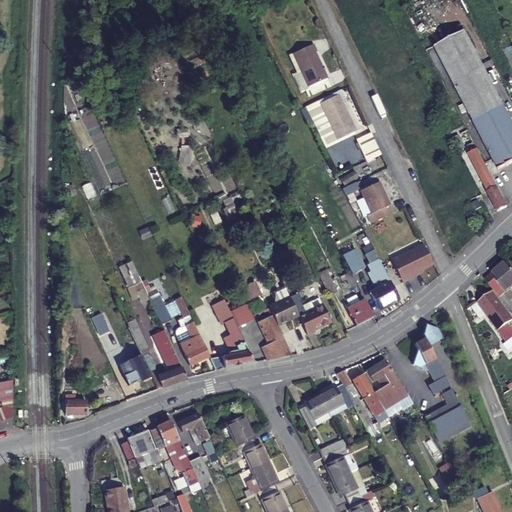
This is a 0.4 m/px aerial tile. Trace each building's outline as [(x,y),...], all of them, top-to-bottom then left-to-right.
[(511,126),(462,33),(433,48),(498,171),(511,163),(511,126)] [(312,45),(293,55),(310,87),(329,77),(312,45)] [(354,128),(338,95),(322,103),(338,136),(354,128)] [(299,111),(308,126),(315,123),(306,107),(299,111)] [(69,118),(82,149),(93,144),(79,114),(69,118)] [(369,132),(367,133),(377,154),(379,153),(369,132)] [(377,154),(367,133),(356,139),(367,159),(377,154)] [(485,163),(478,150),(469,155),(488,191),(487,192),(497,211),(508,207),(485,163)] [(113,183),(107,170),(100,173),(97,165),(89,168),(98,189),(113,183)] [(389,205),(390,205),(379,182),(360,190),(371,214),(367,216),(370,222),(392,212),(389,205)] [(353,187),(347,190),(350,196),(356,193),(353,187)] [(0,216),(0,222),(9,220),(7,214),(0,216)] [(417,272),(433,264),(423,244),(391,260),(402,282),(418,274),(417,272)] [(344,262),(350,273),(351,275),(364,268),(354,249),(341,255),(344,262)] [(399,298),(373,250),(365,254),(370,263),(367,264),(371,271),(373,270),(381,286),(376,288),(369,292),(378,309),(399,298)] [(128,285),(140,280),(131,260),(119,266),(128,285)] [(511,285),(511,268),(505,261),(484,279),(498,297),(511,285)] [(320,280),(329,297),(337,292),(326,270),(317,274),(320,280)] [(368,272),(376,288),(381,286),(373,270),(371,271),(368,272)] [(350,286),(356,284),(351,275),(350,273),(345,276),(350,286)] [(247,299),(261,292),(253,278),(239,286),(247,299)] [(276,326),(299,316),(290,298),(290,297),(289,295),(285,287),(273,292),(278,303),(268,308),(272,317),(276,326)] [(511,317),(491,290),(469,307),(478,319),(485,314),(498,331),(499,330),(507,341),(511,337),(511,317)] [(332,321),(323,304),(307,311),(304,305),(301,299),(303,299),(300,293),(290,298),(299,316),(308,335),(317,331),(316,330),(332,321)] [(346,301),(349,309),(360,303),(356,296),(346,301)] [(307,311),(323,304),(320,297),(304,305),(307,311)] [(191,320),(180,298),(175,300),(182,316),(179,317),(182,323),(191,320)] [(360,303),(349,309),(346,310),(356,328),(374,318),(364,301),(360,303)] [(153,308),(162,325),(172,321),(163,303),(153,308)] [(254,320),(247,306),(230,313),(232,316),(237,328),(254,320)] [(254,364),(237,328),(232,316),(226,319),(228,322),(225,323),(234,342),(238,351),(234,352),(229,352),(230,356),(210,360),(216,371),(254,364)] [(276,326),(272,317),(260,323),(271,346),(264,350),(269,361),(291,356),(276,326)] [(104,318),(94,323),(107,351),(120,345),(115,336),(113,337),(104,318)] [(191,320),(182,323),(182,324),(181,326),(180,327),(180,328),(179,330),(179,332),(180,335),(180,337),(184,344),(181,345),(186,355),(185,355),(190,366),(209,357),(192,322),(191,320)] [(129,327),(142,355),(146,353),(144,350),(147,349),(134,321),(127,324),(129,327)] [(142,355),(129,327),(122,330),(132,351),(135,351),(138,357),(128,362),(119,366),(129,387),(150,376),(140,356),(142,355)] [(428,348),(442,340),(437,330),(425,327),(422,337),(424,340),(413,346),(416,352),(412,367),(420,369),(420,371),(427,373),(433,384),(427,387),(432,397),(449,388),(428,348)] [(187,377),(163,328),(151,334),(169,371),(157,376),(155,371),(151,373),(159,390),(187,377)] [(511,337),(507,341),(502,345),(507,352),(511,347),(511,337)] [(117,362),(119,366),(128,362),(126,358),(117,362)] [(406,397),(384,362),(366,374),(373,384),(378,382),(383,390),(374,395),(383,411),(406,397)] [(344,387),(352,402),(355,408),(367,429),(373,426),(343,372),(337,375),(344,387)] [(385,413),(383,411),(374,395),(362,375),(352,382),(375,419),(378,417),(385,413)] [(352,402),(344,387),(337,391),(336,390),(320,399),(328,415),(352,402)] [(438,442),(470,425),(452,390),(442,396),(447,406),(425,418),(438,442)] [(328,415),(320,399),(305,406),(306,408),(298,412),(309,433),(332,421),(328,415)] [(65,401),(66,416),(86,416),(86,412),(90,412),(90,409),(85,409),(85,401),(65,401)] [(332,421),(355,408),(352,402),(328,415),(332,421)] [(203,426),(198,413),(178,422),(182,432),(189,429),(193,427),(200,442),(209,438),(203,426)] [(385,413),(378,417),(381,422),(388,418),(385,413)] [(238,448),(254,440),(244,418),(228,424),(238,448)] [(186,455),(171,420),(149,429),(154,441),(161,438),(166,448),(173,446),(182,464),(183,463),(188,472),(190,472),(195,484),(198,482),(194,474),(186,455)] [(193,427),(189,429),(196,444),(200,442),(193,427)] [(134,457),(136,463),(142,461),(139,455),(147,452),(152,463),(162,459),(157,448),(155,449),(147,430),(126,438),(128,442),(134,457)] [(254,440),(238,448),(241,454),(244,453),(251,468),(268,461),(261,445),(257,447),(254,440)] [(346,447),(342,440),(322,449),(325,456),(346,447)] [(217,457),(210,441),(203,444),(212,465),(219,462),(217,457)] [(134,457),(128,442),(121,445),(127,459),(134,457)] [(343,456),(349,454),(346,447),(325,456),(328,463),(327,464),(335,479),(351,472),(343,456)] [(186,455),(194,474),(204,469),(196,450),(186,455)] [(351,472),(356,470),(349,454),(343,456),(351,472)] [(268,461),(251,468),(256,478),(246,483),(249,491),(245,492),(247,498),(258,493),(274,486),(278,484),(268,461)] [(348,502),(364,495),(361,488),(365,486),(357,469),(356,470),(351,472),(335,479),(342,496),(345,495),(348,502)] [(266,511),(279,511),(285,509),(274,486),(258,493),(266,511)] [(482,511),(501,511),(493,492),(487,495),(482,486),(472,491),(482,511)] [(107,511),(127,511),(123,488),(104,492),(107,511)] [(153,507),(167,501),(164,494),(151,499),(153,507)] [(371,511),(364,495),(348,502),(351,508),(351,509),(352,511),(371,511)]
